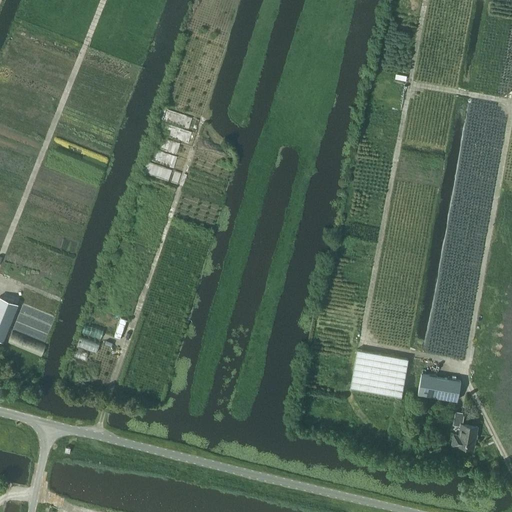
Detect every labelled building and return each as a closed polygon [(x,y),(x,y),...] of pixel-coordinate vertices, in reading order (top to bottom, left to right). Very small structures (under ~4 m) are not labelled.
[(0,298),(0,340),(2,341),(16,305),(0,298)] [(121,318),(114,336),(120,338),(126,320),(121,318)] [(8,342),(41,356),(45,345),(12,331),(8,342)] [(99,343),(81,336),(78,346),(95,353),(99,343)] [(351,388),(400,397),(407,358),(358,349),(351,388)] [(421,374),(418,393),(457,400),(460,381),(421,374)] [(455,411),(452,425),(460,426),(458,435),(453,434),(451,444),(453,444),(454,447),(461,448),(464,446),(473,448),(477,426),(462,424),(464,413),(455,411)]
